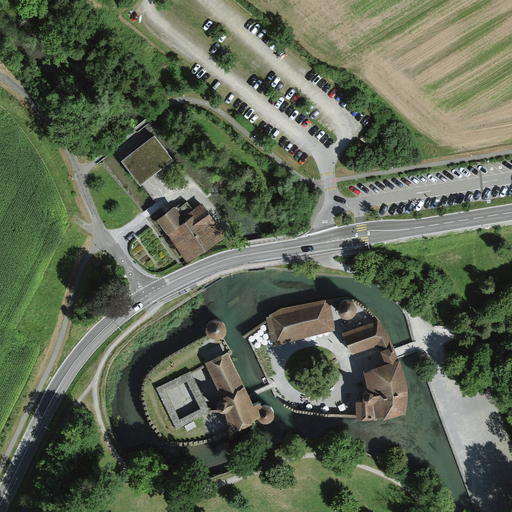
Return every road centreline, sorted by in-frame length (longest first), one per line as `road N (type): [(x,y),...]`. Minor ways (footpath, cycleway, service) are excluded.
road 1 (secondary): [(0,505),(72,364),(147,295),(241,256),(511,211)]
road 2 (track): [(511,151),(317,182),(206,103),(183,99),(164,107)]
road 3 (track): [(501,511),(428,341)]
road 4 (track): [(97,378),(76,399),(23,511)]
road 5 (track): [(0,74),(42,110),(80,172)]
